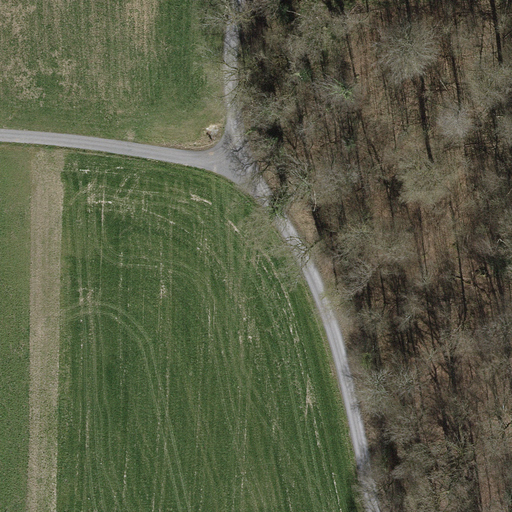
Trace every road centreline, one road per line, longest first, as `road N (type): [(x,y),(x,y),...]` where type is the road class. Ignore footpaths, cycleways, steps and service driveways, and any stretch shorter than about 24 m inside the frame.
road 1 (track): [(373,511),(324,305),(296,244),(234,166),(230,82),(240,0)]
road 2 (track): [(0,135),(234,166)]
